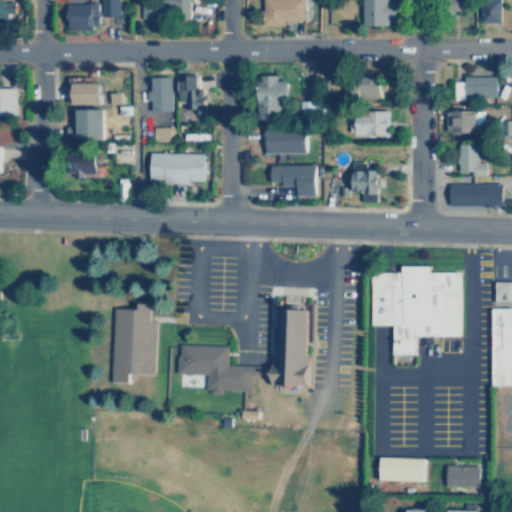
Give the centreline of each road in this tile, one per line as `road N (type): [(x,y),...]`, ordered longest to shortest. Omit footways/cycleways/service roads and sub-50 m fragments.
road 1 (secondary): [(511,230),(0,211)]
road 2 (residential): [(511,47),(0,52)]
road 3 (residential): [(419,228),(417,0)]
road 4 (residential): [(226,220),(227,0)]
road 5 (residential): [(38,213),(37,0)]
